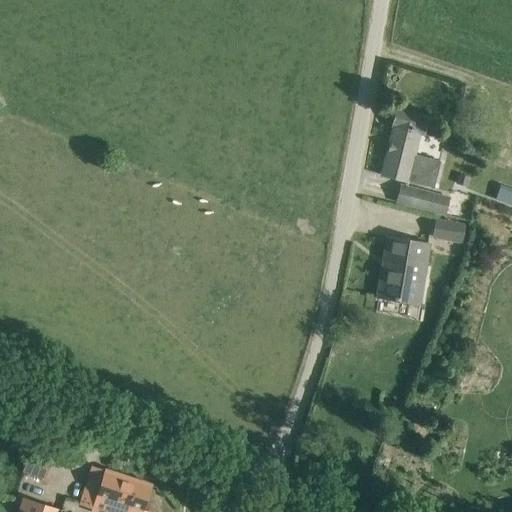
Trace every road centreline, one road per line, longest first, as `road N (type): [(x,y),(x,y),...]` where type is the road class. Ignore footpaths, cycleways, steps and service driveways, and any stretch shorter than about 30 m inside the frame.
road 1 (unclassified): [(266,484),(307,375),(355,173),(384,0)]
road 2 (unclassified): [(266,484),(0,379)]
